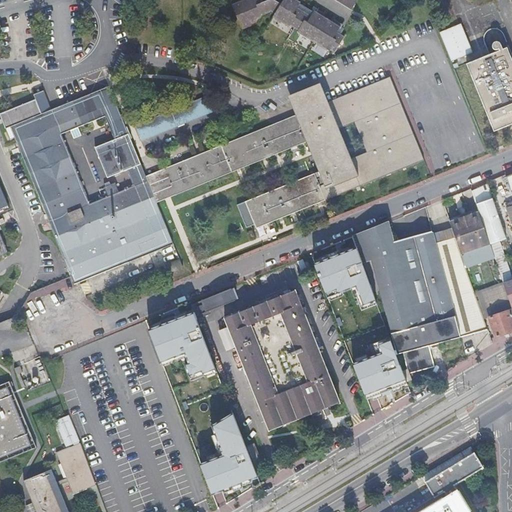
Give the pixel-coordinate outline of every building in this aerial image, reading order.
[(256,7),(259,6),(256,0),(253,0),(228,10),(238,35),(253,29),(257,22),(269,17),(273,19),(272,23),(289,32),(290,30),(299,35),(297,37),(330,54),(331,52),(335,55),(344,38),(338,34),(341,29),(313,14),(310,20),(295,12),(298,6),(286,0),(283,0),(279,9),(270,5),(260,9),(257,10),(256,7)] [(351,0),(318,0),(347,16),(353,4),(350,2),(351,0)] [(461,24),(440,32),(452,61),(472,52),(461,24)] [(497,129),(511,123),(511,59),(507,48),(467,64),(494,130),(497,129)] [(329,102),(321,84),(281,100),(289,119),(164,170),(175,196),(300,145),(312,175),(246,203),(256,229),(424,160),(391,77),(329,102)] [(1,114),(11,139),(16,138),(74,284),(173,244),(157,203),(150,187),(158,183),(155,173),(146,177),(142,166),(129,134),(109,86),(67,103),(51,109),(41,113),(35,99),(1,114)] [(41,113),(51,109),(45,95),(35,99),(41,113)] [(213,111),(207,96),(135,125),(141,140),(213,111)] [(157,203),(175,196),(164,170),(155,173),(158,183),(150,187),(157,203)] [(471,191),(477,209),(489,243),(498,268),(502,281),(506,291),(511,309),(511,280),(511,281),(497,240),(505,238),(487,185),(471,191)] [(511,223),(511,193),(511,190),(500,194),(511,224),(511,223)] [(448,219),(455,239),(465,266),(480,260),(485,272),(498,268),(489,243),(477,209),(448,219)] [(394,220),(353,237),(358,251),(360,250),(363,261),(373,259),(396,352),(401,365),(406,381),(410,379),(408,373),(434,367),(429,345),(476,333),(488,330),(465,266),(455,239),(446,241),(436,244),(433,232),(399,240),(394,220)] [(358,251),(353,237),(350,238),(353,251),(358,251)] [(351,246),(305,264),(319,301),(352,288),(359,306),(372,301),(351,246)] [(170,273),(183,268),(180,260),(167,265),(170,273)] [(191,305),(193,311),(197,319),(209,315),(208,312),(239,299),(237,299),(233,289),(234,288),(234,287),(191,305)] [(270,430),(340,402),(295,290),(225,318),(229,328),(220,332),(227,351),(236,347),(270,430)] [(511,330),(511,314),(511,310),(507,312),(506,309),(500,311),(500,313),(489,317),(495,336),(511,330)] [(191,315),(145,333),(160,370),(192,357),(199,375),(212,370),(191,315)] [(377,358),(354,367),(366,397),(406,381),(401,365),(396,352),(391,340),(373,347),(377,358)] [(0,461),(37,447),(11,382),(0,385),(0,461)] [(195,468),(207,498),(254,480),(229,416),(208,431),(219,458),(195,468)] [(67,477),(57,481),(52,469),(26,479),(24,480),(36,511),(68,511),(58,484),(69,480),(73,492),(96,483),(81,442),(58,451),(67,477)] [(470,511),(455,485),(483,468),(474,453),(426,483),(435,497),(445,491),(447,496),(421,511),(470,511)]
